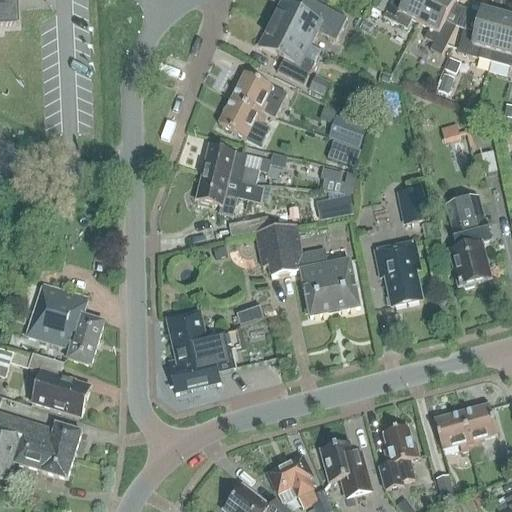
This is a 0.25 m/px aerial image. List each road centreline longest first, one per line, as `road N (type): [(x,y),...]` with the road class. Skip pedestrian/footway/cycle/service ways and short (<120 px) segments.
road 1 (tertiary): [(170,454),(229,424),(510,350)]
road 2 (residential): [(170,454),(137,400),(131,172)]
road 3 (residential): [(131,172),(134,66),(164,16)]
road 4 (residential): [(175,148),(171,137),(216,0)]
road 5 (unclassified): [(131,172),(0,161)]
